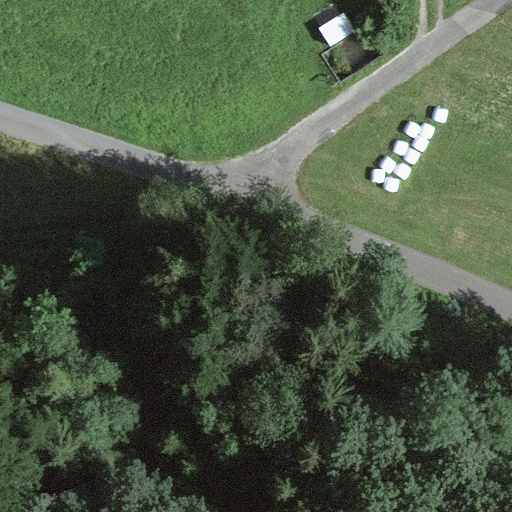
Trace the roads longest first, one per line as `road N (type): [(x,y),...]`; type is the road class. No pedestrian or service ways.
road 1 (track): [(511,314),(237,183),(0,108)]
road 2 (track): [(237,183),(503,0)]
